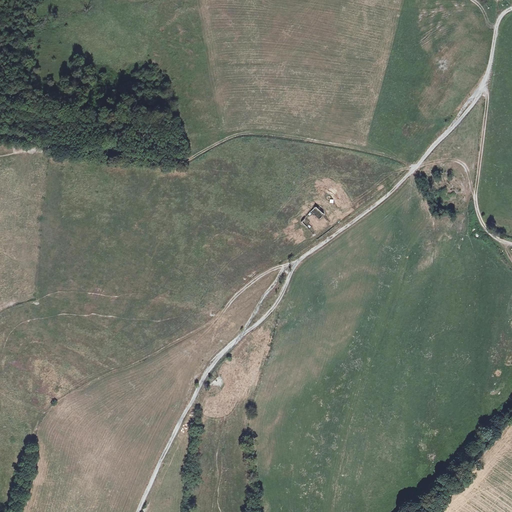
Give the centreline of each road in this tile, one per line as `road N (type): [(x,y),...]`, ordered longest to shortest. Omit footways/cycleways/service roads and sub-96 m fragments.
road 1 (track): [(284,266),(391,191),(485,82)]
road 2 (track): [(504,12),(485,82),(474,200),(485,229),(511,244)]
road 3 (track): [(138,511),(209,367),(241,335)]
road 4 (track): [(474,200),(455,159),(384,176)]
